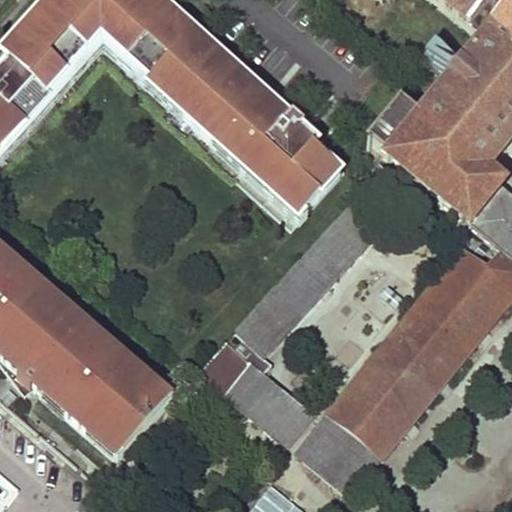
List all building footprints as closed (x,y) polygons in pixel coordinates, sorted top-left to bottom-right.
[(233,187),(290,238),(343,180),(298,139),(302,135),(290,125),(287,129),(272,116),(144,0),(56,0),(56,1),(0,62),(0,153),(19,133),(24,136),(49,108),(44,104),(99,44),(182,120),(178,124),(212,155),(216,150),(243,175),(233,187)] [(511,0),(373,0),(384,9),(391,0),(499,0),(469,37),(487,52),(497,40),(511,21),(511,0)] [(423,0),(469,37),(499,0),(423,0)] [(511,21),(497,40),(511,52),(511,21)] [(298,458),(350,500),(462,366),(458,363),(504,310),(507,311),(511,304),(511,201),(484,178),(511,144),(511,52),(497,40),(487,52),(424,129),(403,115),(362,165),(376,179),(387,166),(467,232),(458,242),(478,261),(488,250),(509,266),(493,285),(460,259),(298,458)] [(281,106),(272,116),(287,129),(290,125),(302,135),(308,129),(281,106)] [(388,215),(357,190),(235,335),(191,388),(213,406),(222,395),(227,398),(252,368),(265,379),(275,368),(266,360),(388,215)] [(118,470),(170,408),(0,256),(0,366),(9,374),(6,377),(28,396),(30,393),(118,470)] [(265,379),(252,368),(227,398),(291,451),(316,421),(265,379)] [(301,511),(272,489),(254,511),(301,511)]
